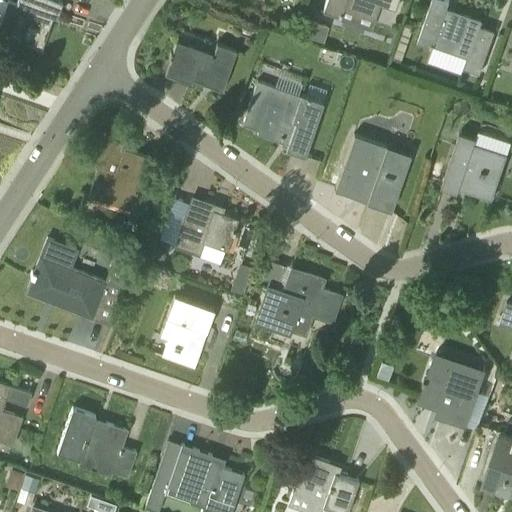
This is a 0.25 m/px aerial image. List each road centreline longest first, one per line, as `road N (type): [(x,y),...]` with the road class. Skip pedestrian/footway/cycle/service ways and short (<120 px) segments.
road 1 (residential): [(461,511),(377,394),(349,381),(253,404),(214,400),(0,321)]
road 2 (residential): [(511,233),(471,233),(429,247),(365,243),(96,67)]
road 3 (residential): [(0,207),(96,67)]
